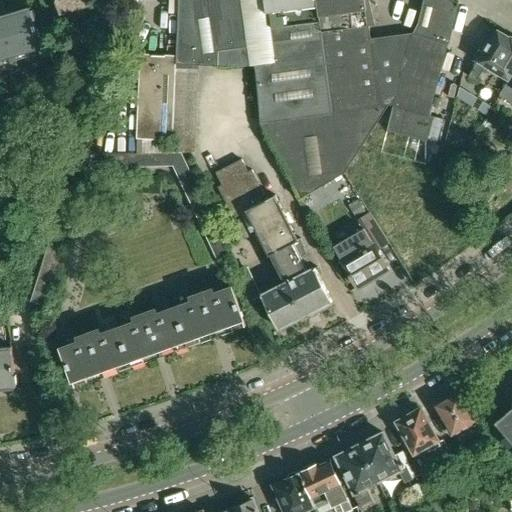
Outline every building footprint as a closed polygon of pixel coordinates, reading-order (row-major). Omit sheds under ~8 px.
[(89,0),(57,0),(60,12),(91,3),(89,0)] [(179,0),(177,56),(177,63),(253,67),(250,47),(244,0),(179,0)] [(255,65),(261,122),(332,112),(317,0),(265,0),(274,62),(255,65)] [(369,25),(375,24),(369,0),(317,0),(332,112),(261,122),(301,198),(347,171),(389,105),(393,104),(410,38),(412,34),(371,40),(369,25)] [(424,0),(419,23),(412,34),(410,38),(393,104),(391,114),(387,131),(426,141),(433,116),(430,116),(460,3),(454,0),(424,0)] [(30,7),(0,16),(0,59),(9,57),(10,62),(17,60),(15,55),(42,46),(30,7)] [(511,39),(499,32),(493,42),(492,41),(486,50),(488,51),(481,61),(479,60),(469,76),(478,82),(488,66),(508,78),(511,71),(511,39)] [(173,138),(177,63),(177,56),(142,54),(139,137),(173,138)] [(21,62),(10,65),(18,90),(28,87),(21,62)] [(111,71),(93,77),(100,100),(118,94),(111,71)] [(511,75),(499,95),(511,103),(511,75)] [(79,153),(76,161),(74,168),(85,172),(86,167),(91,153),(72,90),(60,93),(79,153)] [(182,152),(152,153),(153,165),(174,165),(191,203),(203,198),(182,152)] [(93,167),(153,165),(152,153),(93,154),(89,167),(93,167)] [(511,157),(498,180),(511,188),(511,157)] [(278,329),(302,317),(331,302),(326,291),(314,269),(307,273),(297,253),(304,249),(299,240),(297,241),(274,196),(259,204),(257,200),(265,196),(252,169),(248,171),(242,159),(216,172),(222,185),(218,187),(245,240),(257,233),(283,285),(261,297),(273,319),(278,329)] [(203,198),(191,203),(217,260),(229,255),(203,198)] [(359,199),(348,205),(356,219),(367,212),(359,199)] [(389,243),(375,221),(370,211),(358,218),(363,228),(355,232),(356,234),(334,246),(343,262),(352,278),(358,288),(390,270),(377,250),(389,243)] [(54,225),(34,293),(31,301),(43,305),(67,229),(54,225)] [(262,295),(247,265),(237,270),(252,300),(262,295)] [(209,333),(220,329),(231,325),(233,330),(245,326),(245,327),(246,326),(242,315),(232,286),(206,295),(204,290),(197,293),(199,298),(191,300),(187,302),(174,306),(188,346),(201,342),(199,337),(209,333)] [(118,326),(132,366),(144,362),(142,357),(154,353),(164,349),(175,346),(176,350),(188,346),(174,306),(163,310),(158,312),(150,315),(148,310),(142,312),(143,317),(135,320),(130,322),(118,326)] [(60,346),(69,372),(75,387),(76,387),(76,386),(88,382),(86,377),(97,373),(106,370),(118,366),(120,371),(132,366),(118,326),(105,331),(101,332),(93,335),(91,330),(84,333),(86,337),(60,346)] [(0,389),(16,388),(15,384),(17,384),(16,376),(16,375),(14,375),(11,348),(0,348),(0,389)] [(457,392),(454,390),(445,395),(445,399),(435,405),(441,416),(451,434),(455,431),(460,440),(461,443),(470,439),(469,437),(481,430),(476,421),(459,391),(457,392)] [(511,407),(496,421),(511,439),(511,407)] [(421,409),(397,422),(403,432),(415,454),(426,449),(428,452),(441,446),(427,419),(421,409)] [(369,437),(363,440),(362,444),(360,445),(378,482),(399,472),(405,484),(417,478),(403,452),(394,456),(384,434),(383,433),(382,434),(376,437),(376,436),(374,437),(375,437),(373,438),(369,437)] [(338,455),(337,456),(338,458),(341,464),(354,492),(353,492),(361,509),(374,503),(367,488),(378,482),(360,445),(358,446),(354,444),(348,447),(347,451),(345,452),(344,453),(339,456),(338,455)] [(450,453),(442,457),(448,468),(456,464),(450,453)] [(302,473),(301,473),(312,497),(317,507),(332,501),(334,506),(340,503),(344,511),(349,511),(354,510),(349,499),(347,498),(330,461),(318,466),(318,465),(315,466),(314,463),(303,468),(304,471),(301,472),(302,473)] [(273,485),(277,494),(285,511),(306,511),(317,507),(312,497),(301,473),(301,474),(300,472),(299,473),(293,472),(289,474),(285,479),(284,479),(285,479),(273,485)] [(257,511),(258,511),(253,499),(248,501),(246,500),(244,499),(242,499),(240,500),(238,501),(237,503),(236,504),(235,505),(233,506),(234,508),(223,511),(257,511)] [(446,511),(428,501),(421,511),(446,511)]
